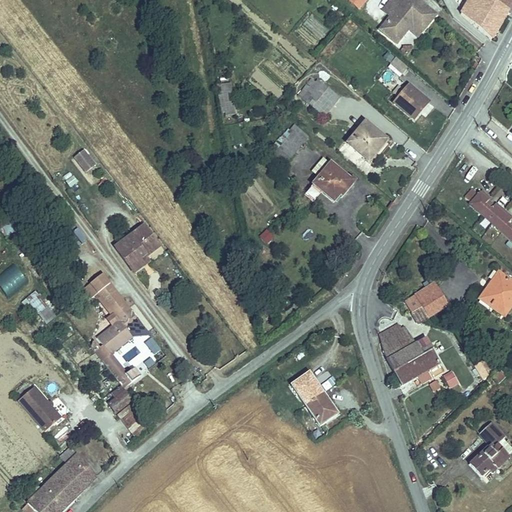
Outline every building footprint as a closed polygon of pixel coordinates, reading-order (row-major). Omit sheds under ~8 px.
[(348,0),(358,9),(365,0),(348,0)] [(416,0),(391,0),(383,11),(388,15),(390,13),(392,15),(380,30),(396,44),(412,24),(422,32),(435,15),(416,0)] [(468,0),(461,14),(491,39),(507,11),(488,0),(468,0)] [(511,0),(488,0),(507,11),(511,1),(511,0)] [(412,24),(408,30),(417,38),(422,32),(412,24)] [(396,58),(390,65),(402,75),(408,68),(396,58)] [(311,80),(303,90),(317,102),(325,92),(311,80)] [(221,113),(225,112),(234,111),(230,85),(217,86),(221,113)] [(414,120),(420,113),(417,110),(426,100),(408,86),(404,91),(399,87),(393,93),(398,98),(394,103),(414,120)] [(317,102),(303,90),(299,95),(313,107),(312,108),(324,117),(339,99),(327,89),(325,92),(317,102)] [(426,100),(417,110),(420,113),(428,102),(426,100)] [(365,123),(347,144),(368,161),(385,140),(365,123)] [(292,132),(291,133),(303,144),(308,138),(296,127),(296,128),(294,126),(290,130),(292,132)] [(273,146),(265,156),(281,170),(303,144),(291,133),(277,150),(273,146)] [(282,136),(278,141),(282,144),(286,140),(282,136)] [(85,171),(94,165),(84,152),(75,158),(85,171)] [(321,192),(333,203),(351,182),(330,165),(313,186),(321,192)] [(73,176),(66,182),(70,188),(77,182),(73,176)] [(351,182),(339,196),(341,198),(353,184),(351,182)] [(313,186),(304,196),(312,203),(321,192),(313,186)] [(506,225),(510,221),(502,213),(494,206),(489,211),(484,206),(488,201),(480,194),(477,196),(471,191),(465,198),(471,204),(470,205),(474,209),(511,242),(511,230),(506,225)] [(490,199),(482,192),(480,194),(488,201),(490,199)] [(489,211),(494,206),(488,201),(484,206),(489,211)] [(504,211),(496,204),(494,206),(502,213),(504,211)] [(511,218),(504,211),(502,213),(510,221),(511,218)] [(21,234),(7,215),(0,220),(0,227),(11,242),(21,234)] [(63,220),(69,227),(73,223),(68,216),(63,220)] [(164,251),(146,226),(116,247),(135,272),(164,251)] [(266,244),(272,238),(266,231),(260,237),(266,244)] [(511,282),(498,273),(490,285),(492,287),(484,298),(492,304),(490,307),(502,316),(511,301),(511,282)] [(94,296),(109,285),(102,275),(84,289),(91,299),(94,296)] [(448,306),(434,283),(404,302),(411,314),(422,308),(428,318),(448,306)] [(114,314),(109,308),(120,298),(109,285),(94,296),(96,299),(97,298),(111,316),(114,314)] [(484,298),(492,287),(490,285),(479,300),(490,307),(492,304),(484,298)] [(55,316),(35,292),(22,303),(26,308),(30,305),(46,324),(55,316)] [(94,353),(121,387),(123,389),(139,377),(133,369),(126,375),(110,355),(132,338),(130,335),(125,328),(136,319),(120,298),(109,308),(114,314),(119,321),(113,326),(96,339),(102,346),(94,353)] [(504,317),(511,305),(511,301),(502,316),(504,317)] [(428,318),(422,308),(411,314),(417,323),(428,318)] [(113,326),(119,321),(114,314),(111,316),(107,320),(113,326)] [(136,319),(125,328),(130,335),(142,326),(136,319)] [(381,343),(402,331),(398,325),(379,335),(381,343)] [(387,360),(415,344),(406,329),(402,331),(381,343),(384,355),(387,360)] [(443,373),(430,352),(432,350),(430,346),(428,348),(423,340),(387,360),(402,386),(417,378),(421,385),(443,373)] [(94,353),(99,349),(93,341),(91,348),(94,353)] [(493,372),(485,359),(479,363),(489,376),(493,372)] [(489,376),(479,363),(474,366),(483,380),(489,376)] [(498,385),(506,377),(501,372),(493,379),(498,385)] [(316,385),(309,374),(306,376),(314,387),(316,385)] [(456,384),(450,374),(444,377),(450,388),(456,384)] [(306,376),(291,386),(305,406),(323,394),(316,385),(314,387),(306,376)] [(440,388),(437,384),(438,384),(437,382),(435,382),(429,385),(432,389),(433,388),(434,391),(440,388)] [(116,414),(132,401),(123,389),(121,387),(117,390),(121,395),(115,399),(108,405),(116,414)] [(32,388),(16,402),(43,433),(59,418),(32,388)] [(111,394),(115,399),(121,395),(117,390),(111,394)] [(319,427),(334,417),(326,405),(329,403),(323,394),(305,406),(319,427)] [(133,403),(117,416),(135,439),(151,427),(133,403)] [(334,417),(337,415),(329,403),(326,405),(334,417)] [(509,458),(507,457),(497,446),(503,440),(504,438),(490,424),(478,435),(489,447),(469,466),(481,478),(492,467),(496,471),(509,458)] [(511,451),(511,449),(503,440),(497,446),(507,457),(511,451)] [(41,491),(31,500),(27,504),(34,511),(61,511),(95,478),(71,448),(60,458),(67,465),(41,491)] [(491,475),(496,471),(492,467),(488,471),(491,475)] [(27,496),(31,500),(41,491),(37,487),(27,496)]
